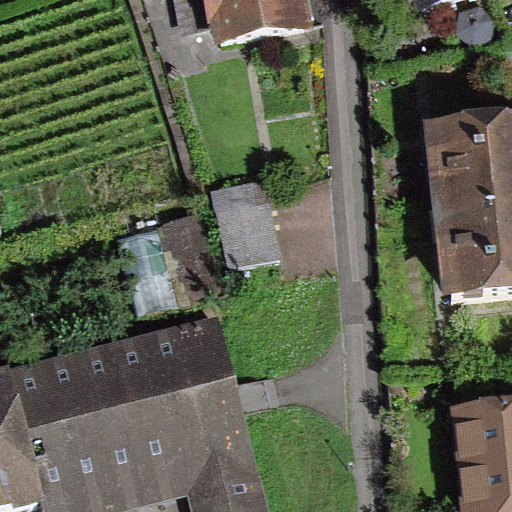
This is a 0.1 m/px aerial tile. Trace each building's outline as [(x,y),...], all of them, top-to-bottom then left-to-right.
[(298,31),(292,0),(214,0),(223,44),(298,31)] [(439,217),(511,209),(511,126),(432,134),(439,217)] [(276,254),(261,186),(192,201),(207,269),(276,254)] [(511,294),(511,209),(439,217),(447,300),(511,294)] [(172,305),(153,237),(115,247),(135,315),(172,305)] [(246,511),(201,330),(0,379),(0,498),(34,490),(39,511),(84,511),(176,490),(181,511),(246,511)] [(511,511),(511,400),(456,404),(464,511),(511,511)]
